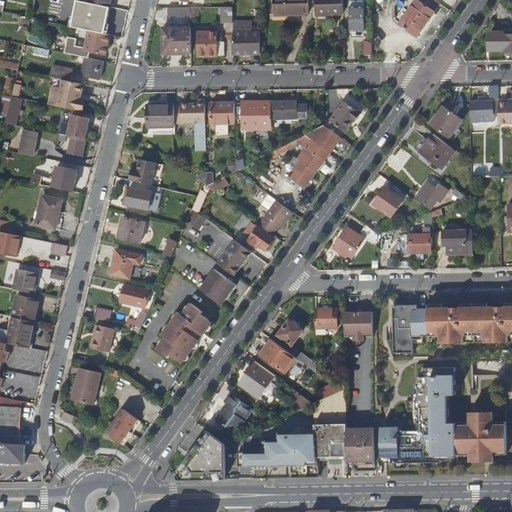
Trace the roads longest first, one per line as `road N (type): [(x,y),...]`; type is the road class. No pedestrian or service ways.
road 1 (residential): [(84,485),(55,460),(46,416),(128,79)]
road 2 (residential): [(427,71),(128,79)]
road 3 (tertiary): [(124,487),(285,269)]
road 4 (tertiary): [(285,269),(427,71)]
road 5 (residential): [(285,269),(299,282),(511,279)]
road 6 (primary): [(266,495),(461,491)]
